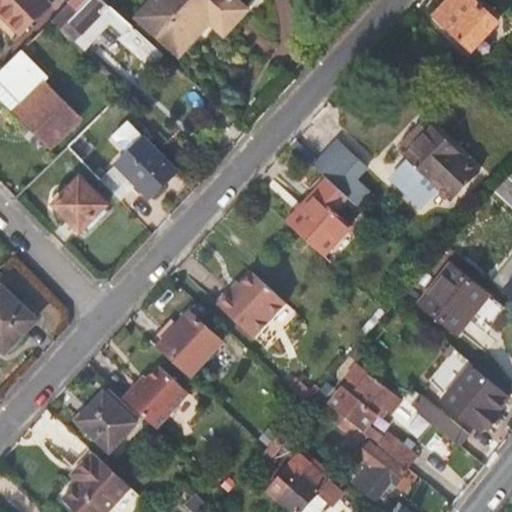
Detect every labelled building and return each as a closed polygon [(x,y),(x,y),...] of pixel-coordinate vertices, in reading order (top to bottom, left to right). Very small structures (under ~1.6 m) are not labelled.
[(45,0),(0,0),(0,16),(20,35),(50,5),(45,0)] [(153,67),(164,55),(112,8),(104,0),(71,0),(52,20),(84,50),(110,21),(124,34),(121,38),(153,67)] [(237,0),(155,0),(138,19),(179,56),(211,22),(224,34),(248,10),(237,0)] [(474,0),(448,0),(435,15),(473,51),(498,22),(474,0)] [(0,82),(20,103),(15,108),(40,133),(52,145),(78,119),(42,82),(47,76),(21,50),(0,71),(0,82)] [(20,103),(0,82),(0,99),(38,135),(40,133),(15,108),(20,103)] [(223,129),(233,118),(211,99),(201,110),(223,129)] [(177,172),(145,139),(129,122),(114,137),(129,153),(101,181),(120,201),(136,186),(148,200),(177,172)] [(402,143),(409,150),(427,130),(420,123),(402,143)] [(427,130),(409,150),(404,155),(407,158),(390,177),(422,205),(439,185),(451,196),(476,167),(430,126),(427,130)] [(332,177),(351,157),(320,129),(301,149),(332,177)] [(511,181),(505,176),(493,190),(511,207),(511,181)] [(80,177),(52,204),(79,233),(108,206),(80,177)] [(298,208),(286,221),(325,257),(365,213),(326,177),(315,189),(320,194),(302,212),(298,208)] [(315,189),(298,208),(302,212),(320,194),(315,189)] [(451,263),(419,303),(459,336),(477,314),(493,327),(508,310),(451,263)] [(291,303),(250,265),(218,301),(257,338),(291,303)] [(0,285),(0,348),(6,354),(38,319),(0,285)] [(190,312),(158,347),(191,378),(224,342),(190,312)] [(393,391),(362,365),(329,406),(335,411),(368,437),(409,469),(416,475),(425,463),(397,441),(391,448),(365,426),(377,411),(385,417),(390,411),(394,415),(405,400),(403,399),(393,391)] [(137,384),(124,399),(154,425),(187,390),(161,368),(149,380),(142,388),(137,384)] [(458,383),(444,400),(482,431),(485,427),(489,430),(499,417),(495,413),(509,397),(475,369),(462,385),(458,383)] [(145,376),(137,384),(142,388),(149,380),(145,376)] [(104,392),(77,421),(111,452),(138,423),(134,419),(136,416),(111,392),(108,395),(104,392)] [(458,429),(419,397),(412,405),(450,437),(458,429)] [(368,437),(335,411),(329,418),(362,444),(368,437)] [(269,430),(260,441),(268,448),(277,437),(269,430)] [(272,458),(290,437),(282,431),(277,437),(268,448),(257,461),(267,471),(276,461),(272,458)] [(391,491),(406,473),(370,444),(350,469),(358,476),(353,482),(376,501),(387,488),(391,491)] [(74,446),(44,479),(57,491),(70,477),(77,483),(93,464),(74,446)] [(340,489),(302,455),(270,495),(290,511),(321,511),(328,504),(340,489)] [(343,492),(340,489),(328,504),(332,507),(343,492)] [(196,494),(186,505),(193,511),(199,511),(206,505),(196,494)] [(83,496),(74,508),(79,511),(93,511),(98,507),(83,496)]
